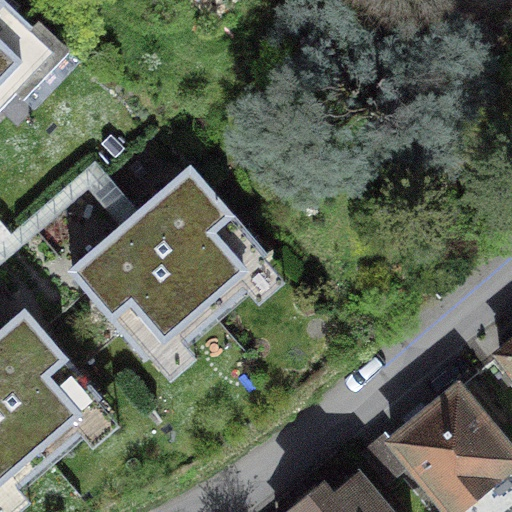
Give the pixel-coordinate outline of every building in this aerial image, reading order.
[(0,0),(0,107),(55,50),(16,12),(23,5),(17,0),(0,0)] [(403,0),(358,0),(339,22),(385,64),(426,20),(403,0)] [(145,202),(128,217),(214,314),(244,288),(235,277),(264,252),(188,164),(145,202)] [(68,269),(144,355),(172,330),(182,342),(214,314),(128,217),(118,225),(68,269)] [(0,402),(48,457),(78,431),(69,421),(99,395),(23,308),(0,327),(0,402)] [(511,339),(497,351),(511,370),(511,339)] [(458,349),(435,369),(453,389),(456,387),(476,369),(458,349)] [(450,511),(511,459),(511,455),(456,387),(453,389),(413,423),(407,415),(393,427),(398,434),(391,440),(450,511)] [(0,479),(6,474),(15,484),(48,457),(0,402),(0,479)] [(383,511),(354,477),(330,497),(320,485),(292,509),(294,511),(383,511)]
